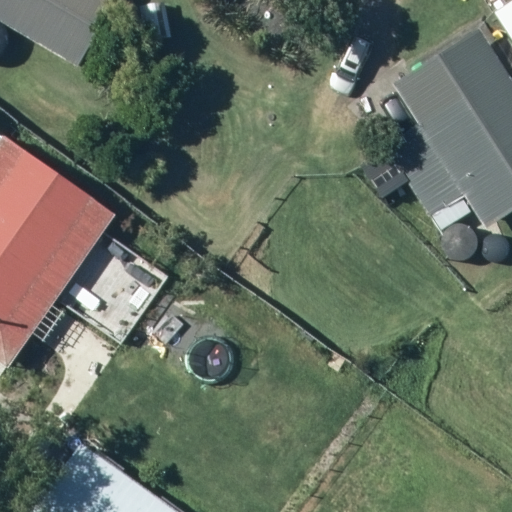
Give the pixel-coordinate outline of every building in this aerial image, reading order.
[(0,0),(0,8),(91,62),(128,0),(0,0)] [(432,120),(397,143),(399,146),(371,163),(391,195),(419,178),(450,228),(484,206),(497,225),(511,215),(511,59),(491,26),(406,79),(432,120)] [(37,149),(0,202),(0,315),(18,327),(106,197),(37,149)] [(355,363),(340,385),(364,402),(380,381),(355,363)] [(193,511),(94,441),(43,511),(193,511)]
